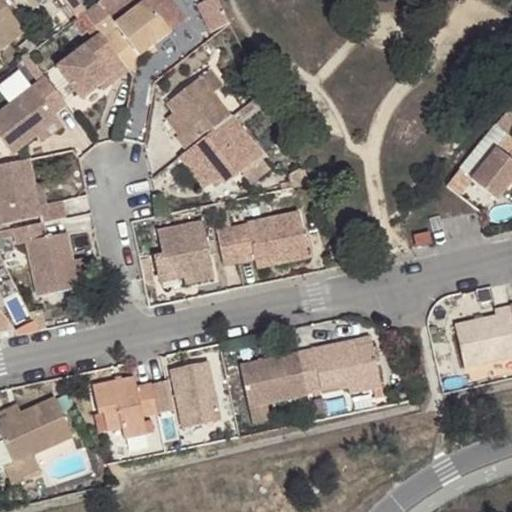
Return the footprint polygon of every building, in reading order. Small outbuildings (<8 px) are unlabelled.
[(30,34),(3,0),(0,0),(0,51),(3,56),(30,34)] [(31,0),(39,8),(49,0),(31,0)] [(136,76),(137,77),(152,65),(148,61),(179,37),(154,4),(123,28),(127,34),(113,44),(136,76)] [(113,44),(108,37),(64,71),(89,104),(114,84),(118,89),(136,76),(113,44)] [(208,77),(173,102),(182,114),(194,130),(184,137),(182,138),(192,152),(238,117),(220,94),(230,86),(219,70),(208,77)] [(73,108),(53,80),(0,120),(0,132),(19,158),(43,140),(66,123),(61,117),(73,108)] [(173,120),(184,137),(194,130),(182,114),(173,120)] [(270,157),(240,116),(238,117),(192,152),(185,157),(209,190),(217,185),(225,179),(228,183),(231,186),(270,157)] [(66,123),(43,140),(49,147),(71,129),(66,123)] [(511,154),(510,156),(499,148),(474,180),(500,201),(511,186),(511,154)] [(47,223),(68,219),(65,204),(40,208),(30,160),(0,166),(0,206),(5,224),(39,218),(42,225),(47,223)] [(225,179),(217,185),(220,189),(228,183),(225,179)] [(250,228),(234,231),(241,267),(257,264),(257,267),(277,263),(279,269),(312,262),(303,216),(250,227),(250,228)] [(47,223),(42,225),(15,230),(18,247),(30,245),(43,298),(82,289),(70,235),(51,239),(47,223)] [(164,285),(188,279),(201,277),(202,284),(221,280),(209,223),(164,231),(169,255),(159,257),(164,285)] [(241,267),(234,231),(218,234),(225,270),(241,267)] [(434,245),(432,234),(417,236),(419,247),(434,245)] [(277,263),(257,267),(259,273),(279,269),(277,263)] [(201,277),(188,279),(190,287),(202,284),(201,277)] [(459,325),(463,346),(511,334),(511,307),(499,310),(500,317),(459,325)] [(2,310),(0,311),(0,330),(12,322),(2,310)] [(511,334),(463,346),(468,367),(511,357),(511,334)] [(361,344),(350,346),(353,353),(362,351),(361,344)] [(304,356),(309,381),(381,364),(377,347),(362,351),(353,353),(350,346),(304,356)] [(244,369),(249,394),(309,381),(304,356),(244,369)] [(185,396),(188,408),(220,401),(212,363),(172,372),(178,397),(185,396)] [(309,381),(312,397),(353,388),(355,397),(386,390),(381,364),(309,381)] [(105,414),(108,426),(147,417),(160,414),(155,384),(141,387),(139,378),(97,386),(103,414),(105,414)] [(309,381),(249,394),(252,409),(312,397),(309,381)] [(170,382),(155,384),(160,414),(176,411),(170,382)] [(178,397),(180,410),(188,408),(185,396),(178,397)] [(55,398),(22,413),(0,423),(0,433),(13,463),(4,468),(11,485),(41,471),(35,457),(73,439),(55,398)] [(188,408),(192,429),(224,422),(220,401),(188,408)] [(0,423),(22,413),(18,403),(0,411),(0,423)] [(188,408),(180,410),(185,430),(192,429),(188,408)] [(147,417),(108,426),(110,433),(124,431),(127,440),(149,437),(147,417)]
